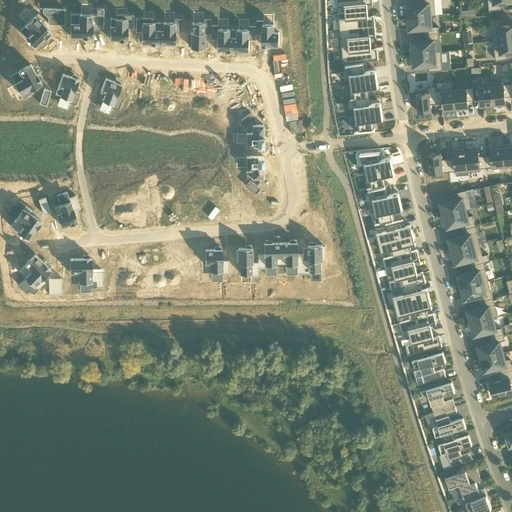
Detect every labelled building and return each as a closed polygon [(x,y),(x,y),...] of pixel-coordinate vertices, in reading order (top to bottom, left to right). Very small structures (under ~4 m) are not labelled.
[(337,0),(338,8),(344,7),(345,7),(345,13),(347,13),(368,11),(367,5),(373,4),(372,0),(337,0)] [(408,6),(407,6),(408,17),(430,15),(430,16),(436,15),(434,0),(421,0),(422,4),(408,5),(408,6)] [(511,0),(488,0),(489,11),(502,10),(501,4),(507,4),(506,3),(511,2),(511,0)] [(48,18),(49,25),(65,26),(65,23),(65,9),(43,8),(43,12),(48,18)] [(71,14),(70,37),(82,37),(82,38),(90,38),(90,37),(93,39),(92,25),(104,25),(104,8),(97,9),(97,15),(71,14)] [(345,19),(339,19),(340,30),(345,29),(349,29),(375,26),(374,16),(369,17),(368,11),(347,13),(345,13),(346,19),(345,19)] [(19,30),(25,37),(35,47),(44,38),(44,39),(45,38),(47,40),(52,36),(50,33),(51,33),(50,32),(51,31),(42,22),(45,19),(38,12),(26,24),(19,30)] [(116,19),(110,19),(110,40),(119,40),(127,40),(127,29),(134,29),(134,18),(134,15),(116,15),(116,19)] [(430,15),(408,17),(409,28),(410,28),(410,30),(425,28),(426,34),(439,33),(438,27),(431,27),(430,16),(430,15)] [(136,18),(136,32),(142,32),(142,43),(158,43),(159,23),(154,23),(154,19),(136,18)] [(159,23),(158,43),(175,44),(175,33),(182,33),(182,19),(174,19),(174,23),(159,23)] [(189,34),(189,42),(189,45),(191,45),(191,47),(205,48),(205,33),(210,33),(211,25),(211,19),(203,19),(203,23),(193,22),(192,32),(191,32),(191,34),(189,34)] [(503,19),(491,21),(493,41),(511,38),(511,24),(509,25),(509,24),(504,24),(503,19)] [(256,26),(256,34),(263,35),(262,46),(271,46),(279,46),(280,32),(275,32),(275,25),(263,24),(263,21),(256,21),(256,26)] [(210,33),(210,39),(216,39),(216,51),(217,51),(217,54),(223,54),(223,51),(233,52),(234,30),(218,29),(218,25),(211,25),(210,33)] [(234,30),(233,52),(242,52),(242,55),(248,55),(248,52),(250,52),(250,39),(256,40),(256,34),(256,26),(249,26),(249,30),(234,30)] [(345,29),(340,30),(341,40),(345,40),(348,40),(349,45),(350,45),(371,43),(371,37),(376,37),(375,26),(349,29),(345,29)] [(413,43),(411,43),(412,54),(435,52),(434,40),(440,40),(439,33),(426,34),(426,41),(413,42),(413,43)] [(511,38),(493,41),(496,61),(509,59),(508,54),(511,53),(511,38)] [(346,52),(343,52),(344,63),(347,63),(352,62),(378,60),(377,49),(372,49),(371,43),(350,45),(349,45),(349,51),(346,52)] [(435,52),(412,54),(413,65),(415,65),(415,66),(429,65),(429,72),(443,70),(442,64),(441,51),(435,52)] [(347,66),(346,66),(346,67),(347,75),(348,75),(350,74),(351,82),(353,82),(378,79),(376,70),(367,72),(365,63),(352,65),(347,66)] [(11,75),(15,83),(23,99),(32,94),(30,90),(42,84),(41,83),(42,83),(41,82),(38,75),(37,75),(32,64),(19,71),(11,75)] [(63,73),(58,86),(56,94),(61,96),(71,99),(70,103),(77,105),(82,92),(76,90),(80,79),(71,76),(63,73)] [(106,77),(101,90),(106,93),(103,100),(112,104),(111,107),(118,110),(123,97),(118,95),(122,84),(114,80),(114,81),(106,77)] [(137,79),(131,91),(136,94),(132,101),(142,106),(140,109),(147,112),(153,100),(147,97),(153,86),(145,82),(145,83),(137,79)] [(350,91),(351,99),(355,98),(370,96),(369,88),(379,87),(378,79),(353,82),(351,82),(353,90),(350,91)] [(169,82),(161,94),(166,97),(162,103),(170,109),(168,112),(175,117),(182,105),(177,102),(184,92),(177,87),(176,87),(169,82)] [(200,98),(194,104),(202,111),(199,114),(205,119),(214,109),(210,105),(218,96),(212,90),(212,91),(205,84),(195,94),(200,98)] [(510,84),(491,85),(493,106),(501,105),(501,104),(506,104),(505,97),(511,96),(510,84)] [(491,85),(473,87),(474,100),(480,99),(481,106),(486,106),(486,107),(493,106),(491,85)] [(473,87),(454,89),(456,110),(464,109),(464,108),(469,107),(468,100),(474,100),(473,87)] [(45,88),(39,104),(46,106),(52,91),(45,88)] [(454,89),(436,91),(437,103),(443,103),(444,110),(449,109),(449,110),(456,110),(454,89)] [(417,98),(415,99),(416,105),(418,105),(419,112),(431,111),(431,104),(437,103),(436,91),(417,93),(417,98)] [(351,99),(352,107),(355,107),(356,115),(382,111),(381,103),(371,104),(370,96),(355,98),(351,99)] [(227,108),(219,114),(226,123),(223,125),(227,131),(239,123),(235,118),(247,109),(239,98),(237,99),(236,97),(227,104),(228,106),(226,107),(227,108)] [(357,123),(355,123),(356,131),(356,132),(375,130),(374,121),(384,119),(382,111),(356,115),(357,123)] [(251,113),(240,120),(245,126),(255,118),(251,113)] [(248,129),(247,143),(265,143),(266,133),(265,133),(265,121),(254,121),(254,129),(248,129)] [(510,144),(503,145),(505,166),(511,164),(511,145),(511,146),(510,144)] [(491,154),(485,155),(486,168),(505,166),(503,145),(496,146),(496,147),(491,147),(491,154)] [(473,148),(466,149),(468,169),(486,168),(485,155),(479,156),(478,149),(473,149),(473,148)] [(454,158),(448,159),(449,171),(468,169),(466,149),(458,150),(458,151),(454,151),(454,158)] [(246,152),(246,168),(252,168),(252,176),(264,176),(264,164),(265,164),(265,153),(246,152)] [(380,152),(360,154),(360,155),(361,155),(363,164),(366,163),(367,171),(393,166),(391,158),(382,160),(380,153),(380,152)] [(429,161),(427,161),(428,168),(430,168),(431,178),(444,177),(443,172),(449,171),(448,159),(442,159),(441,152),(428,154),(429,161)] [(369,179),(366,180),(368,188),(368,189),(387,184),(385,176),(395,174),(393,166),(367,171),(369,179)] [(224,176),(217,185),(225,192),(224,193),(225,194),(224,196),(234,204),(235,202),(236,203),(246,192),(234,182),(238,178),(227,168),(222,174),(224,176)] [(199,185),(190,192),(195,198),(191,202),(200,212),(206,207),(207,207),(214,202),(206,192),(211,188),(202,177),(196,182),(199,185)] [(250,178),(245,183),(255,192),(260,186),(250,178)] [(164,201),(159,204),(166,216),(174,212),(174,213),(182,208),(176,198),(181,195),(174,183),(168,186),(170,189),(161,195),(164,201)] [(133,203),(128,206),(134,219),(143,215),(143,216),(151,212),(146,201),(152,198),(147,186),(139,189),(141,192),(130,196),(133,203)] [(388,187),(369,191),(369,192),(371,199),(374,199),(375,207),(401,201),(399,193),(390,195),(388,187)] [(103,207),(98,209),(102,222),(110,219),(110,220),(119,217),(115,206),(122,204),(117,191),(110,193),(111,196),(101,200),(103,207)] [(441,204),(440,205),(443,216),(471,208),(466,191),(453,194),(455,199),(441,203),(441,204)] [(62,212),(56,214),(61,228),(69,225),(78,223),(74,211),(80,209),(76,196),(69,198),(70,202),(60,205),(62,212)] [(46,197),(38,199),(43,215),(50,212),(46,197)] [(377,215),(374,215),(376,223),(376,224),(395,220),(393,211),(403,209),(401,201),(375,207),(377,215)] [(25,205),(15,219),(22,225),(17,232),(28,240),(35,230),(36,231),(41,224),(41,223),(42,222),(31,214),(33,211),(25,205)] [(471,208),(443,216),(446,226),(447,226),(447,227),(461,224),(462,230),(476,226),(473,216),(467,216),(466,210),(471,209),(471,208)] [(387,231),(377,234),(380,243),(414,235),(411,225),(406,227),(404,220),(386,225),(387,231)] [(450,241),(449,241),(452,252),(480,244),(476,233),(477,233),(476,226),(462,230),(464,236),(450,240),(450,241)] [(414,235),(380,243),(382,253),(392,250),(394,256),(412,252),(410,246),(416,244),(414,235)] [(297,242),(280,243),(281,264),(297,263),(297,242)] [(258,255),(258,268),(265,268),(265,264),(281,264),(280,243),(264,243),(264,254),(258,255)] [(480,244),(452,252),(455,263),(456,262),(456,263),(470,260),(471,266),(484,263),(483,256),(480,244)] [(302,260),(302,274),(310,275),(310,271),(321,271),(321,261),(322,261),(322,259),(325,259),(325,247),(323,247),(323,245),(309,245),(308,260),(302,260)] [(237,248),(237,260),(239,260),(239,262),(241,262),(240,272),(251,272),(251,276),(259,276),(259,262),(253,262),(254,247),(239,247),(240,248),(237,248)] [(205,249),(205,263),(211,263),(210,271),(221,271),(221,275),(228,275),(229,261),(222,261),(222,249),(214,249),(205,249)] [(177,250),(176,264),(182,264),(182,272),(193,272),(193,276),(200,276),(201,262),(194,262),(194,250),(185,250),(186,250),(177,250)] [(394,256),(384,259),(386,270),(393,268),(394,274),(416,268),(415,262),(420,261),(418,250),(412,252),(394,256)] [(32,270),(26,277),(38,289),(45,282),(42,280),(52,270),(51,269),(45,263),(36,254),(26,264),(32,270)] [(109,254),(109,268),(118,268),(118,277),(135,278),(135,284),(143,284),(143,268),(132,268),(132,254),(131,254),(130,254),(122,254),(109,254)] [(147,254),(147,268),(153,268),(153,276),(163,276),(163,280),(171,280),(171,266),(165,266),(165,254),(156,254),(147,254)] [(69,258),(69,272),(78,272),(78,282),(95,282),(95,288),(102,289),(103,272),(91,272),(92,259),(90,259),(90,258),(82,258),(82,259),(69,258)] [(459,277),(458,277),(461,288),(488,281),(485,269),(486,269),(484,263),(471,266),(473,272),(459,276),(459,277)] [(396,279),(389,281),(392,292),(402,289),(420,284),(426,283),(423,272),(418,274),(416,268),(394,274),(396,279)] [(49,278),(49,294),(62,294),(62,278),(49,278)] [(488,281),(461,288),(464,299),(465,298),(465,299),(479,296),(481,302),(493,298),(492,292),(491,292),(488,281)] [(404,295),(394,297),(396,307),(430,298),(427,289),(422,290),(420,284),(402,289),(404,295)] [(430,298),(396,307),(398,316),(409,314),(410,320),(428,315),(427,309),(432,308),(430,298)] [(469,312),(468,313),(471,324),(498,316),(493,298),(481,302),(482,308),(469,311),(469,312)] [(410,320),(400,322),(403,333),(409,331),(411,337),(432,331),(431,326),(437,324),(434,314),(428,315),(410,320)] [(498,316),(471,324),(473,334),(475,334),(475,335),(489,331),(491,338),(504,334),(502,328),(496,330),(493,318),(498,317),(498,316)] [(412,343),(406,344),(408,355),(442,346),(440,336),(434,337),(432,331),(411,337),(412,343)] [(479,348),(478,348),(481,359),(503,354),(500,342),(505,340),(504,334),(491,338),(492,344),(479,347),(479,348)] [(434,366),(446,362),(443,351),(442,352),(442,353),(413,361),(415,371),(420,370),(421,369),(424,382),(425,383),(446,377),(446,375),(445,376),(445,375),(444,370),(443,370),(435,372),(435,371),(434,366)] [(503,354),(481,359),(484,370),(485,370),(485,371),(500,367),(501,373),(511,370),(511,363),(511,364),(510,360),(504,360),(503,354)] [(490,385),(489,385),(491,395),(493,394),(493,396),(506,393),(506,395),(511,393),(511,384),(511,383),(511,370),(501,373),(503,380),(490,383),(490,385)] [(434,413),(456,406),(455,405),(455,406),(453,399),(445,402),(443,396),(455,392),(452,382),(451,382),(451,383),(421,392),(424,402),(430,400),(434,413)] [(455,407),(456,407),(456,406),(434,413),(438,426),(433,428),(436,437),(445,434),(446,439),(453,436),(452,432),(465,428),(466,429),(467,429),(463,418),(451,422),(449,416),(457,413),(455,407)] [(460,449),(472,445),(469,434),(468,435),(468,436),(454,440),(453,436),(446,439),(445,439),(446,443),(439,445),(442,455),(447,453),(452,467),(473,459),(473,458),(472,458),(470,452),(462,455),(460,449)] [(479,491),(475,479),(480,477),(476,467),(455,475),(447,478),(446,478),(450,488),(459,485),(464,497),(479,491)] [(479,491),(464,497),(469,511),(480,511),(492,508),(484,489),(479,491)]
